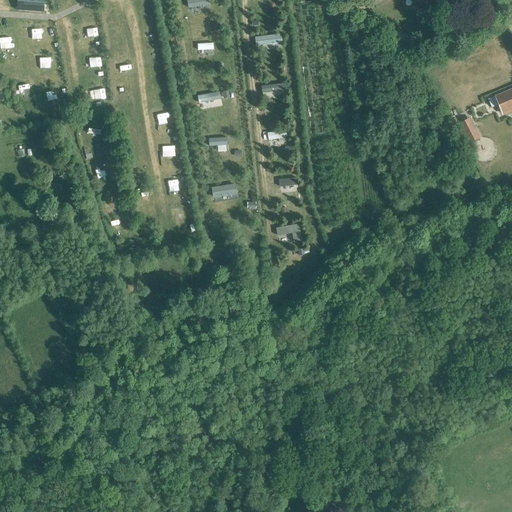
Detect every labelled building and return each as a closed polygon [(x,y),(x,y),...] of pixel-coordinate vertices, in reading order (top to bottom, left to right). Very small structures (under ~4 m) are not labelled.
[(39,8),(37,0),(30,0),(32,10),(39,8)] [(353,3),(358,13),(374,4),(371,0),(356,0),(358,1),(353,3)] [(435,0),(414,0),(420,10),(429,5),(431,9),(438,4),(435,0)] [(511,89),(495,97),(503,115),(511,111),(511,89)] [(458,124),(468,144),(480,138),(470,117),(458,124)]
